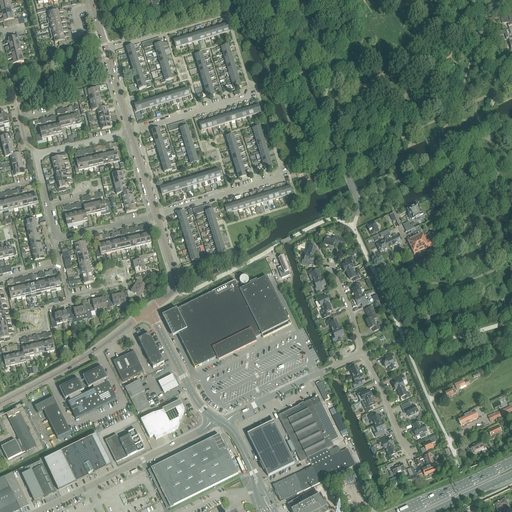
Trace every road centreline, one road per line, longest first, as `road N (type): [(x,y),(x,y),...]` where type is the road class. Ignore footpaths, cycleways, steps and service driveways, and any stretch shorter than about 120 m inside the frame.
road 1 (unclassified): [(36,511),(214,417)]
road 2 (tertiary): [(0,402),(84,358),(148,311)]
road 3 (unknown): [(96,349),(119,402),(72,419),(45,378)]
road 4 (unclassified): [(459,468),(404,341)]
road 5 (residential): [(156,214),(282,171)]
road 6 (residential): [(130,132),(251,94)]
road 7 (tertiary): [(214,417),(197,402),(148,311)]
road 8 (secondary): [(511,460),(402,511)]
